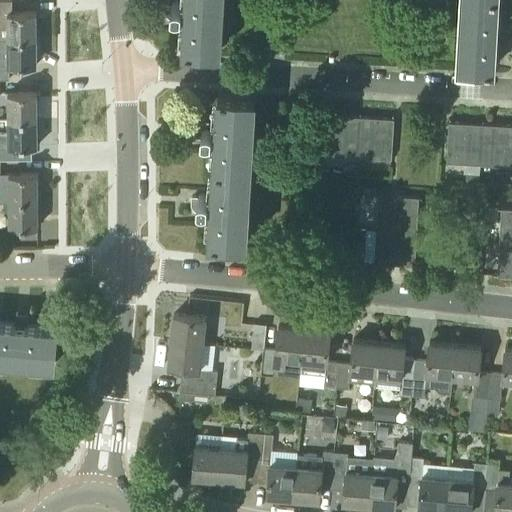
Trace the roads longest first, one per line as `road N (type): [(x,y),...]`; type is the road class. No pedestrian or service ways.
road 1 (residential): [(511,93),(125,69)]
road 2 (residential): [(511,307),(127,265)]
road 3 (residential): [(241,511),(185,498),(167,480),(157,407),(113,396)]
road 4 (tertiary): [(127,265),(125,69)]
road 5 (tertiary): [(113,396),(127,265)]
road 6 (residential): [(127,265),(0,266)]
